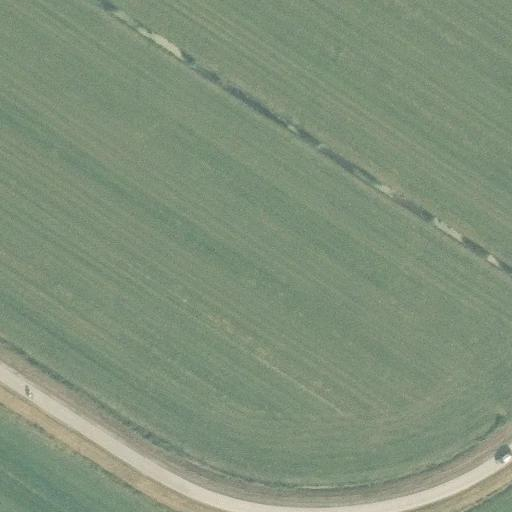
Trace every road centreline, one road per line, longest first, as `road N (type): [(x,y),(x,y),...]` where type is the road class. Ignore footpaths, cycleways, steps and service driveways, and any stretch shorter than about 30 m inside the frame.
road 1 (unclassified): [(242,511),(213,506),(114,455),(0,381)]
road 2 (unclassified): [(511,456),(439,499),(394,511)]
